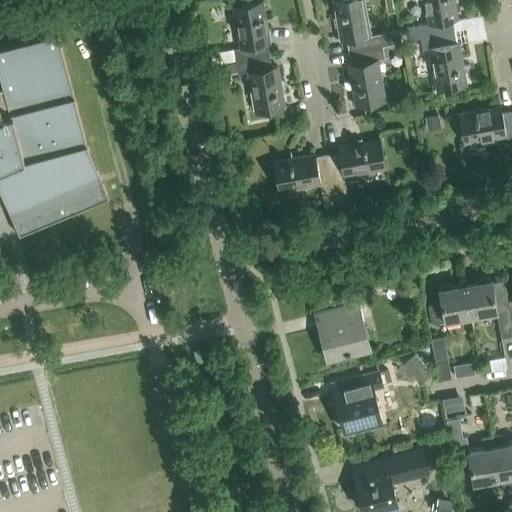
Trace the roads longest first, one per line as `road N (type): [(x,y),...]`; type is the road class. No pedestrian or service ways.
road 1 (unclassified): [(225,258),(511,202)]
road 2 (residential): [(225,258),(160,0)]
road 3 (residential): [(289,511),(225,258)]
road 4 (residential): [(0,309),(144,281)]
